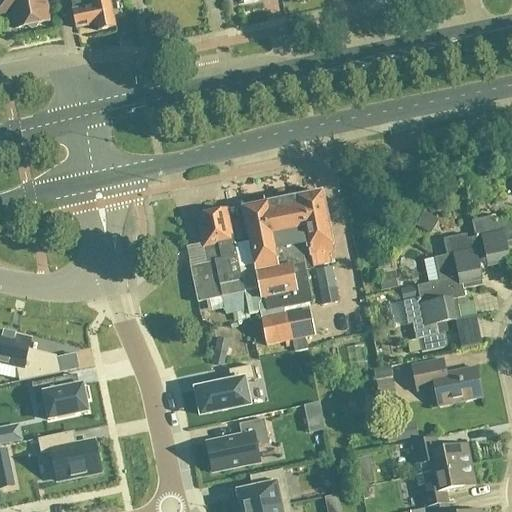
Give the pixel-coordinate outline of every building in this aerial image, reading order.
[(0,0),(0,14),(10,13),(13,30),(25,28),(29,31),(34,29),(37,25),(49,23),(43,0),(0,0)] [(99,0),(91,2),(90,0),(70,0),(73,12),(71,12),(75,30),(94,26),(96,32),(113,29),(107,0),(99,0)] [(305,198),(298,200),(308,254),(309,258),(311,268),(328,265),(326,255),(331,254),(320,195),(317,196),(315,192),(306,194),(305,198)] [(309,304),(300,255),(308,254),(298,200),(256,208),(255,205),(245,207),(244,210),(242,211),(253,265),(237,268),(245,313),(246,317),(309,304)] [(237,268),(225,211),(195,217),(205,266),(213,264),(215,272),(205,274),(206,276),(190,279),(196,305),(221,300),(221,303),(218,303),(219,308),(222,308),(224,317),(245,313),(237,268)] [(487,261),(486,261),(487,268),(508,263),(504,245),(511,242),(511,222),(511,223),(510,220),(494,224),(493,219),(470,223),(474,240),(474,241),(481,239),(487,261)] [(476,263),(486,261),(487,261),(481,239),(474,241),(474,240),(466,241),(465,237),(442,242),(446,258),(453,257),(461,292),(481,288),(476,263)] [(420,308),(448,302),(453,322),(459,321),(455,301),(463,300),(461,292),(453,257),(446,258),(433,260),(438,284),(415,288),(418,301),(420,308)] [(323,285),(336,284),(334,270),(321,272),(323,285)] [(325,303),(342,300),(339,286),(323,289),(325,303)] [(435,326),(453,322),(448,302),(420,308),(418,301),(401,304),(406,327),(411,326),(414,343),(417,342),(420,355),(446,350),(443,335),(437,337),(435,326)] [(286,313),(292,342),(312,338),(306,309),(286,313)] [(292,342),(286,313),(258,319),(264,347),(292,342)] [(0,334),(0,365),(18,368),(17,378),(56,382),(58,357),(28,354),(29,341),(15,340),(15,336),(2,335),(0,334)] [(473,355),(452,359),(455,371),(475,367),(473,355)] [(441,362),(410,369),(416,394),(433,390),(437,409),(481,400),(474,370),(444,377),(441,362)] [(228,373),(230,385),(195,392),(200,418),(248,408),(243,384),(254,382),(251,368),(228,373)] [(389,368),(372,371),(374,381),(391,378),(389,368)] [(52,382),(31,387),(36,409),(45,407),(48,423),(87,415),(85,403),(88,403),(86,390),(82,391),(82,388),(54,393),(52,382)] [(393,382),(376,386),(380,402),(396,398),(393,382)] [(241,438),(206,446),(212,474),(258,465),(255,450),(268,447),(263,422),(238,427),(241,438)] [(57,484),(100,475),(93,444),(67,450),(64,436),(37,442),(40,457),(51,455),(57,484)] [(414,479),(470,467),(465,446),(436,452),(433,440),(411,445),(416,467),(412,468),(414,479)] [(444,495),(474,488),(470,467),(414,479),(416,490),(420,489),(422,499),(425,511),(447,506),(444,495)] [(266,511),(289,507),(281,472),(252,478),(253,480),(254,487),(252,491),(236,494),(236,498),(232,499),(235,511),(266,511)]
